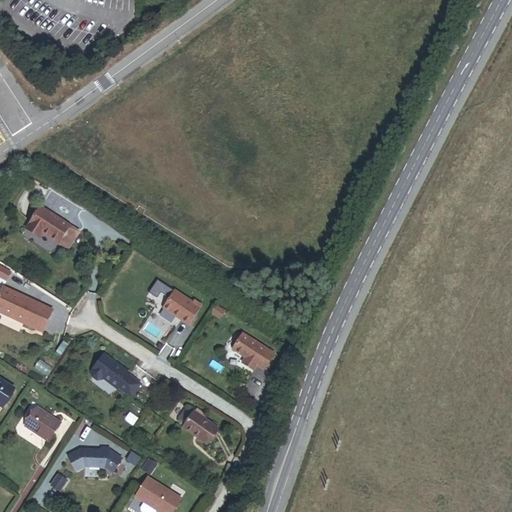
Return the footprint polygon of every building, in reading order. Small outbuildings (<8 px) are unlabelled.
[(59,246),(70,230),(40,210),(26,231),(37,238),(40,234),(43,236),(59,246)] [(0,281),(6,285),(11,276),(0,270),(0,281)] [(0,316),(43,335),(52,312),(3,291),(0,297),(0,316)] [(188,327),(200,308),(192,303),(191,305),(173,293),(162,310),(188,327)] [(218,319),(222,312),(215,307),(210,314),(218,319)] [(257,367),(263,372),(274,356),(242,335),(232,351),(245,359),(248,361),(246,364),(255,370),(257,367)] [(90,373),(91,378),(96,382),(101,381),(102,380),(116,391),(117,389),(129,398),(139,386),(127,377),(128,376),(103,357),(90,373)] [(255,370),(246,364),(248,361),(245,359),(241,365),(253,373),(255,370)] [(0,406),(4,409),(15,391),(0,381),(0,406)] [(49,441),(61,423),(38,408),(26,426),(49,441)] [(184,429),(193,415),(186,410),(176,424),(184,429)] [(219,432),(204,422),(206,418),(197,412),(194,415),(193,415),(184,429),(183,430),(195,438),(196,436),(209,445),(219,432)] [(209,445),(196,436),(195,438),(208,448),(209,445)] [(112,472),(122,459),(118,456),(120,452),(115,449),(113,453),(110,451),(110,447),(106,447),(105,451),(101,451),(81,450),(69,456),(76,471),(85,466),(105,467),(112,472)] [(140,458),(133,453),(129,459),(136,464),(140,458)] [(153,470),(147,466),(144,471),(150,475),(153,470)] [(67,481),(59,475),(52,485),(60,491),(67,481)] [(172,511),(181,498),(148,478),(136,497),(144,502),(141,508),(141,511),(142,511),(155,511),(157,510),(159,511),(172,511)]
